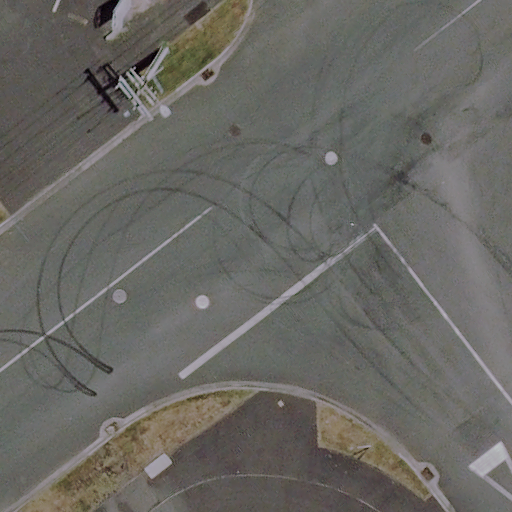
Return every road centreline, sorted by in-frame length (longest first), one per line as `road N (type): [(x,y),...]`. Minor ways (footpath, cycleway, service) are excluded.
road 1 (unclassified): [(306,133),(0,368)]
road 2 (unclassified): [(511,401),(306,133)]
road 3 (unclassified): [(478,0),(306,133)]
